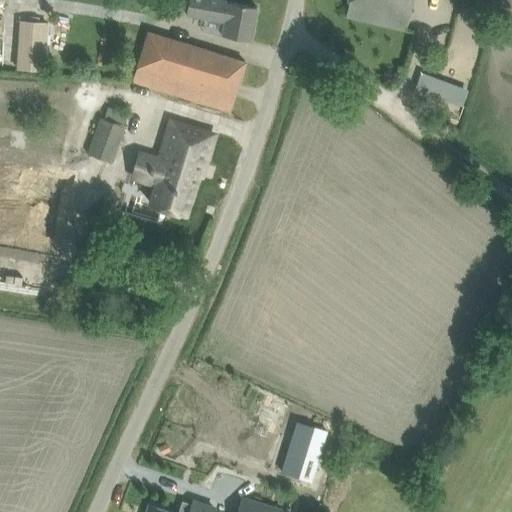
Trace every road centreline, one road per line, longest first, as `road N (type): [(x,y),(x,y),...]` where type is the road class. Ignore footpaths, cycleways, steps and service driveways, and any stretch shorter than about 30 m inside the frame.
road 1 (unclassified): [(97,511),(238,193),(296,0)]
road 2 (track): [(511,199),(289,26)]
